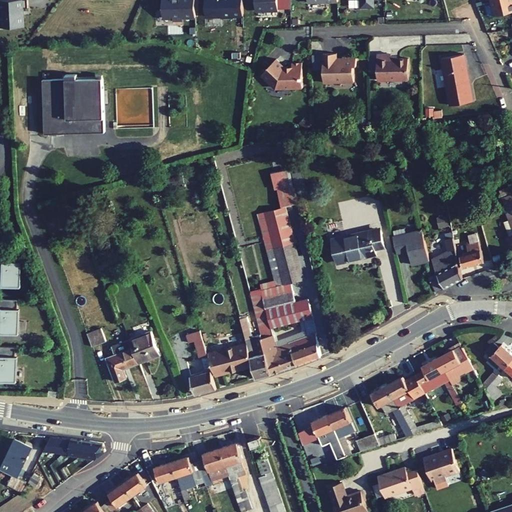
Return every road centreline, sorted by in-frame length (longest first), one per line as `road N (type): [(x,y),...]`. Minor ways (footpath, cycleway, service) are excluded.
road 1 (tertiary): [(137,424),(196,418),(299,387),(452,312),(511,309)]
road 2 (residential): [(511,106),(476,26),(317,31)]
road 3 (residential): [(511,409),(374,453)]
road 4 (tertiary): [(0,406),(137,424)]
road 5 (residential): [(40,511),(113,458),(137,424)]
